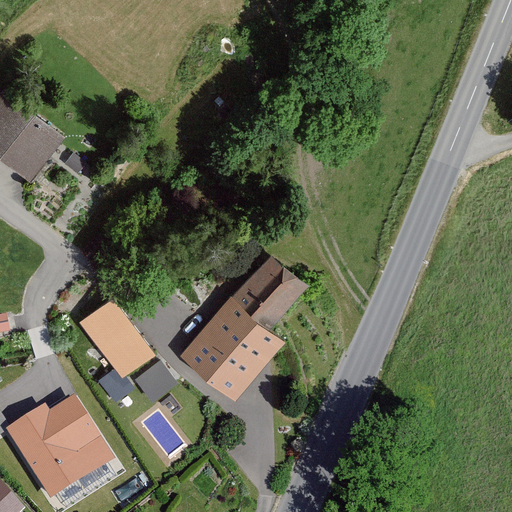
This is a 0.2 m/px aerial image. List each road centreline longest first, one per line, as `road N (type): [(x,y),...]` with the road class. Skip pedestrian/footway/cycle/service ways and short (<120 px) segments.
road 1 (tertiary): [(511,6),(297,511)]
road 2 (residential): [(0,203),(160,316),(170,360),(250,421),(262,441),(262,511)]
road 3 (track): [(381,318),(318,240),(297,169),(307,112),(301,54),(277,0)]
